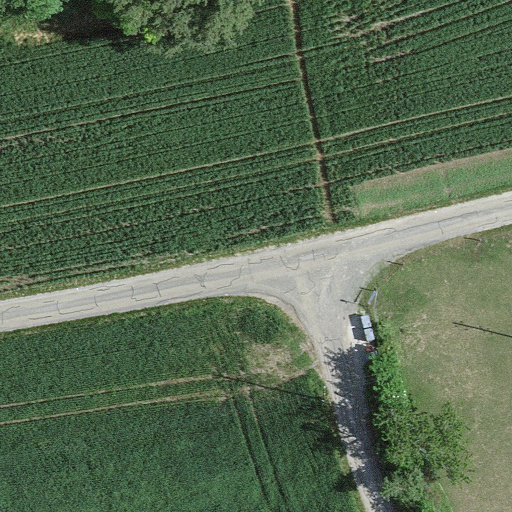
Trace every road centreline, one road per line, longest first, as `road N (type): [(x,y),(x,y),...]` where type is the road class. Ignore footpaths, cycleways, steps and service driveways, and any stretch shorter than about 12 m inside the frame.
road 1 (unclassified): [(511,216),(328,262),(0,317)]
road 2 (track): [(328,262),(353,436),(379,511)]
